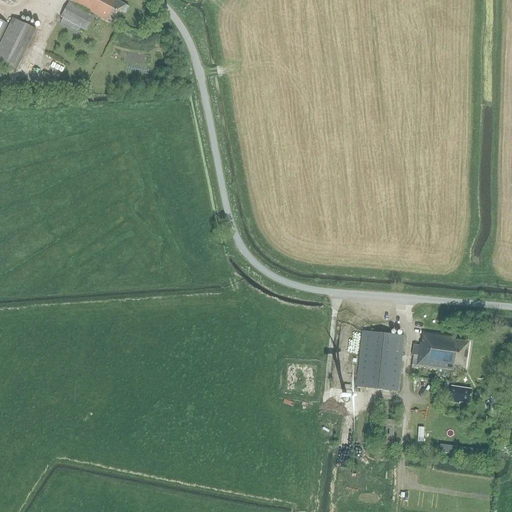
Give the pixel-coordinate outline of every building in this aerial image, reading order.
[(128,7),(126,5),(116,0),(68,0),(107,21),(108,19),(116,24),(122,12),(124,13),(125,13),(128,7)] [(85,31),(94,17),(69,3),(60,17),(85,31)] [(36,30),(12,19),(0,43),(0,62),(16,71),(36,30)] [(398,391),(404,336),(362,331),(356,387),(398,391)] [(420,342),(419,346),(413,345),(411,356),(413,356),(412,368),(416,368),(417,366),(453,371),(454,367),(464,368),(465,360),(466,360),(467,350),(468,343),(455,341),(455,337),(423,332),(421,343),(420,342)] [(469,403),(471,389),(451,387),(448,402),(459,404),(459,402),(469,403)] [(380,420),(379,444),(393,445),(394,421),(380,420)] [(461,455),(486,456),(486,443),(461,442),(461,455)] [(440,454),(457,456),(458,446),(442,443),(440,454)]
